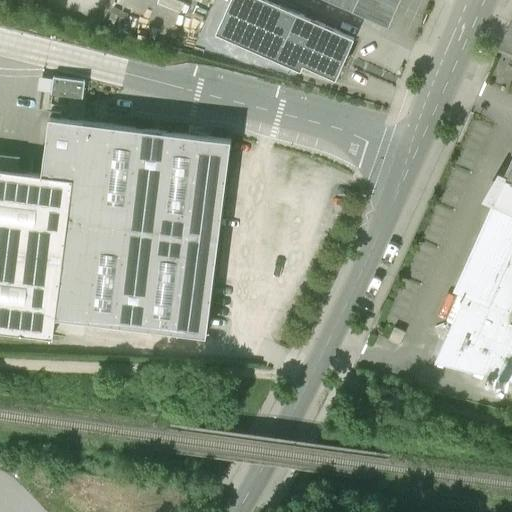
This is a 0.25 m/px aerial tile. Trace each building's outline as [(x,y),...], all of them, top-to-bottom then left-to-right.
[(33,0),(11,0),(30,8),(33,0)] [(354,39),(266,0),(230,0),(216,33),(300,71),(303,65),(335,80),(341,68),(347,66),(348,61),(350,56),(348,51),(354,39)] [(325,0),(387,28),(399,0),(325,0)] [(56,75),(53,75),(51,93),(83,96),(85,79),(55,76),(56,75)] [(0,331),(52,338),(55,318),(205,337),(231,139),(50,116),(42,173),(19,170),(21,154),(0,151),(0,331)] [(511,163),(497,198),(499,200),(497,204),(495,202),(456,289),(465,293),(434,364),(511,383),(511,163)]
